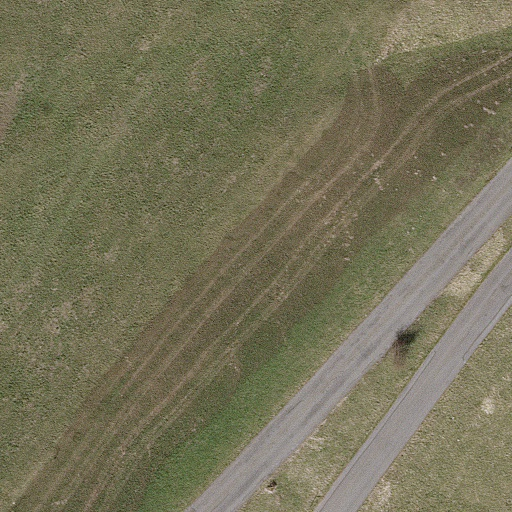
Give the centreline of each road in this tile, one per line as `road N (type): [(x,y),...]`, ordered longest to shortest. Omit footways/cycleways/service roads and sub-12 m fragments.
road 1 (unclassified): [(511,186),(210,511)]
road 2 (unclassified): [(338,511),(511,277)]
